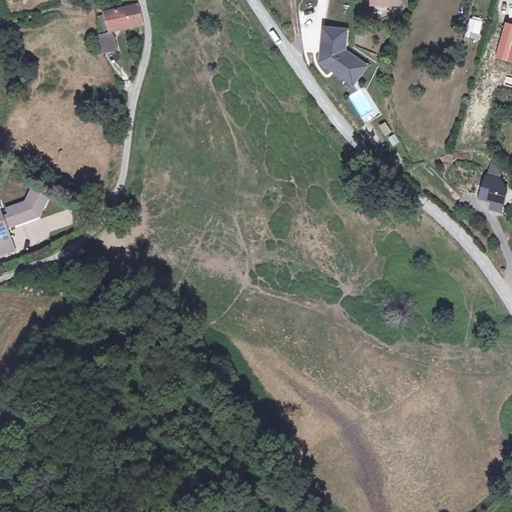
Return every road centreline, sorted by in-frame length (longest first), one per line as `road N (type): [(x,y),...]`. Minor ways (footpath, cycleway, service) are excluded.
road 1 (tertiary): [(256,0),(339,117),(473,247),(511,306)]
road 2 (unclassified): [(142,0),(146,53),(125,170),(107,210)]
